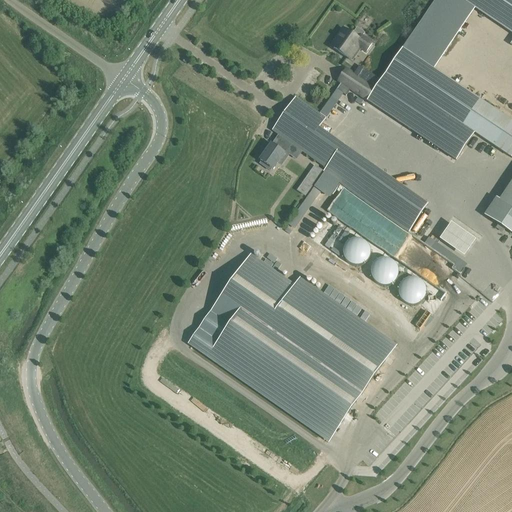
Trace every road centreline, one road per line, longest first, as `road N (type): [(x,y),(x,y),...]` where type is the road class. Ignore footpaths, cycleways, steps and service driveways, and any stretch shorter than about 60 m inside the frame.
road 1 (unclassified): [(106,511),(69,464),(30,381),(39,340),(158,142),(157,107),(123,82)]
road 2 (tertiary): [(0,250),(123,82)]
road 3 (unknown): [(471,212),(339,117)]
road 4 (unclassified): [(123,82),(8,0)]
